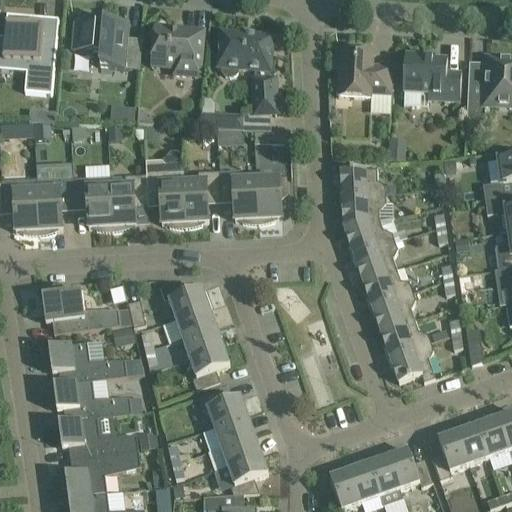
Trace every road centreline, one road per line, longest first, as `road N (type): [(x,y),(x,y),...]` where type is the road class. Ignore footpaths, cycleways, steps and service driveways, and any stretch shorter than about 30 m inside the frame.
road 1 (residential): [(320,252),(307,0)]
road 2 (residential): [(44,511),(0,274)]
road 3 (residential): [(226,256),(0,271)]
road 4 (residential): [(297,461),(226,256)]
road 5 (residential): [(511,14),(307,0)]
road 6 (residential): [(391,425),(332,265),(320,252)]
road 7 (residential): [(511,381),(391,425)]
